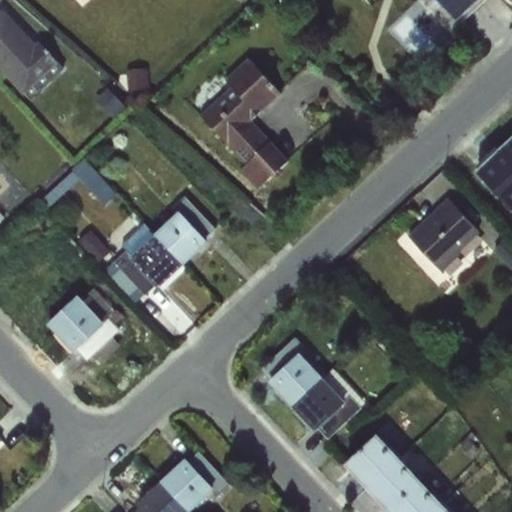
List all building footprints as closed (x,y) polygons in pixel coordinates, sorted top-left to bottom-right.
[(362,0),(364,2),(366,0),(434,0),(455,23),(479,0),(362,0)] [(25,93),(59,63),(38,42),(35,45),(2,8),(0,9),(0,70),(23,95),(25,93)] [(227,144),(252,121),(282,94),(248,58),(225,80),(231,86),(201,116),(227,144)] [(59,63),(25,93),(31,100),(65,69),(59,63)] [(148,78),(128,78),(129,90),(148,90),(148,78)] [(107,88),(95,99),(112,117),(124,107),(107,88)] [(252,121),(227,144),(226,145),(246,165),(240,170),(258,190),(290,161),(252,121)] [(511,211),(511,137),(476,172),(511,211)] [(107,141),(97,150),(103,157),(114,148),(107,141)] [(85,159),(74,169),(85,181),(96,170),(85,159)] [(74,171),(43,201),(50,209),(81,178),(74,171)] [(180,211),(207,239),(217,229),(185,196),(172,208),(177,214),(180,211)] [(449,197),(408,236),(442,272),(461,255),(459,253),(480,233),(449,197)] [(177,214),(155,235),(184,266),(210,242),(207,239),(180,211),(177,214)] [(129,258),(155,235),(146,225),(113,254),(117,259),(113,262),(145,296),(156,286),(129,258)] [(91,229),(78,242),(97,264),(111,251),(91,229)] [(184,266),(155,235),(129,258),(156,286),(159,289),(184,266)] [(59,274),(61,276),(67,271),(55,258),(21,290),(31,301),(59,274)] [(59,274),(31,301),(28,303),(51,328),(82,299),(61,276),(59,274)] [(106,324),(78,350),(88,361),(91,358),(98,365),(119,343),(113,337),(121,330),(109,317),(116,311),(94,288),(83,300),(106,324)] [(82,299),(51,328),(74,353),(78,350),(106,324),(83,300),(82,299)] [(292,407),(323,378),(300,353),(268,382),(292,407)] [(117,361),(104,374),(123,394),(133,384),(125,376),(129,372),(117,361)] [(347,402),(319,429),(328,440),(367,404),(334,369),(323,378),(347,402)] [(323,378),(292,407),(316,432),(319,429),(347,402),(323,378)] [(452,417),(443,424),(451,435),(461,428),(452,417)] [(368,489),(401,459),(378,434),(345,465),(368,489)] [(199,452),(189,462),(215,490),(213,491),(218,497),(230,485),(199,452)] [(186,459),(162,481),(192,511),(213,491),(215,490),(189,462),(186,459)] [(401,459),(368,489),(388,511),(420,480),(401,459)] [(420,480),(388,511),(389,511),(432,511),(442,503),(420,480)] [(190,511),(192,511),(162,481),(135,505),(139,508),(142,511),(190,511)] [(450,511),(442,503),(432,511),(450,511)]
